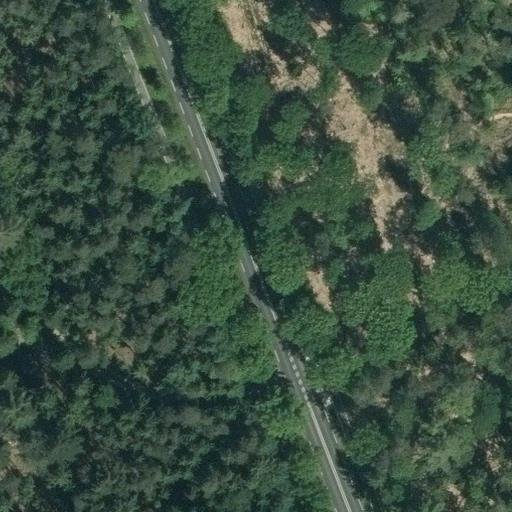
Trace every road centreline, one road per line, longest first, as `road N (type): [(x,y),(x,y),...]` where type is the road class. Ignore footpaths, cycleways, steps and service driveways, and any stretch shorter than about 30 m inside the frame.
road 1 (primary): [(350,511),(153,0)]
road 2 (track): [(511,283),(301,387)]
